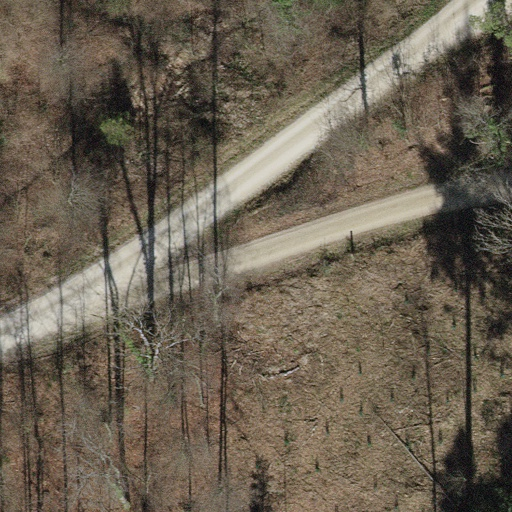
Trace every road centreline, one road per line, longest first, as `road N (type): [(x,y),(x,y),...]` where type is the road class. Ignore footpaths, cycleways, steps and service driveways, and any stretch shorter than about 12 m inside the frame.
road 1 (track): [(0,352),(108,315),(490,0)]
road 2 (track): [(511,176),(108,315)]
